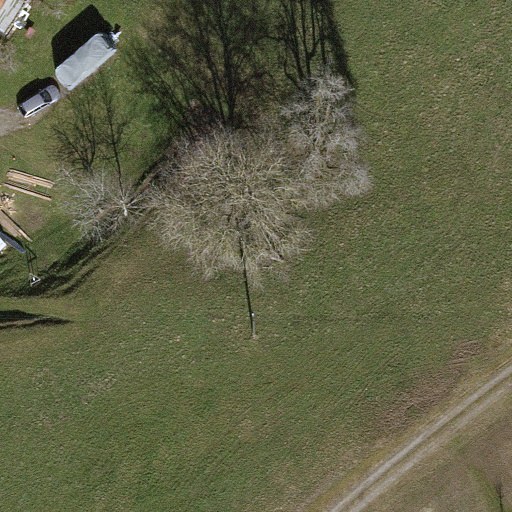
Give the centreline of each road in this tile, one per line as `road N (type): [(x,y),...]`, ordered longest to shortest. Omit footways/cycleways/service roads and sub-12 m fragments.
road 1 (track): [(511,380),(347,511)]
road 2 (track): [(0,123),(38,115),(101,54)]
